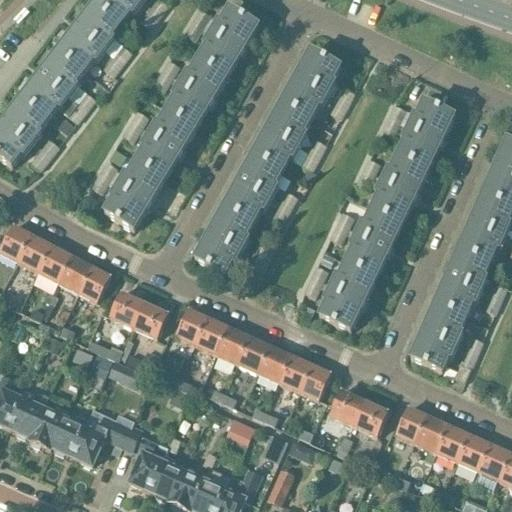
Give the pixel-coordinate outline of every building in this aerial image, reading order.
[(102,0),(95,9),(123,30),(132,19),(135,21),(143,10),(150,0),(102,0)] [(164,16),(169,11),(159,3),(155,9),(164,16)] [(114,42),(123,30),(95,9),(59,57),(86,77),(95,66),(98,68),(107,57),(116,44),(114,42)] [(155,9),(150,15),(160,22),(164,16),(155,9)] [(199,65),(228,83),(260,31),(230,13),(223,25),(220,23),(203,51),(206,53),(199,65)] [(155,28),(160,22),(150,15),(146,21),(155,28)] [(210,22),(211,21),(201,15),(197,21),(207,27),(210,22)] [(155,28),(146,21),(141,27),(151,34),(155,28)] [(203,33),(207,27),(197,21),(193,27),(203,33)] [(200,39),(203,33),(193,27),(190,34),(200,39)] [(190,34),(186,40),(196,46),(200,39),(190,34)] [(122,50),(117,56),(126,63),(131,57),(122,50)] [(323,114),(330,101),(338,87),(335,85),(342,72),(312,55),(282,108),(313,125),(320,112),(323,114)] [(117,56),(113,61),(122,69),(126,63),(117,56)] [(59,57),(23,104),(50,125),(59,113),(62,115),(70,103),(80,91),(77,89),(86,77),(59,57)] [(118,74),(122,69),(113,61),(108,67),(118,74)] [(180,71),(170,65),(166,72),(176,78),(180,71)] [(197,134),(228,83),(199,65),(191,78),(188,76),(180,89),(172,102),(175,104),(168,116),(197,134)] [(113,80),(118,74),(108,67),(104,73),(113,80)] [(166,72),(162,78),(173,84),(176,78),(166,72)] [(169,91),(173,84),(162,78),(158,84),(169,91)] [(169,91),(158,84),(154,91),(165,97),(169,91)] [(356,98),(345,93),(342,99),(352,105),(356,98)] [(97,106),(87,98),(83,104),(93,112),(97,106)] [(338,105),(348,111),(352,105),(342,99),(338,105)] [(50,125),(23,104),(0,133),(0,164),(12,174),(22,161),(25,163),(34,151),(43,139),(40,137),(50,125)] [(83,104),(78,110),(88,117),(93,112),(83,104)] [(345,118),(348,111),(338,105),(335,112),(345,118)] [(405,148),(398,161),(430,176),(457,121),(425,106),(418,120),(415,119),(408,133),(402,146),(405,148)] [(282,108),(253,160),(284,177),(291,164),(294,166),(302,153),(309,139),(306,138),(313,125),(282,108)] [(84,123),(88,117),(78,110),(74,115),(84,123)] [(404,122),(407,116),(397,110),(393,117),(404,122)] [(345,118),(335,112),(331,118),(341,124),(345,118)] [(74,115),(69,121),(79,129),(84,123),(74,115)] [(145,129),(149,122),(139,116),(135,123),(145,129)] [(166,185),(197,134),(168,116),(160,129),(157,127),(141,153),(144,154),(137,167),(166,185)] [(400,129),(404,122),(393,117),(390,123),(400,129)] [(135,123),(131,129),(141,135),(145,129),(135,123)] [(390,123),(386,129),(396,135),(400,129),(390,123)] [(137,141),(141,135),(131,129),(127,135),(137,141)] [(393,142),(396,135),(386,129),(383,136),(393,142)] [(123,142),(133,148),(137,141),(127,135),(123,142)] [(322,155),(326,149),(316,143),(312,150),(322,155)] [(50,145),(46,150),(56,158),(60,152),(50,145)] [(511,146),(508,145),(484,200),(511,212),(511,146)] [(51,164),(56,158),(46,150),(41,156),(51,164)] [(312,150),(309,156),(318,162),(322,155),(312,150)] [(127,161),(115,154),(110,164),(121,170),(127,161)] [(51,164),(41,156),(37,162),(46,170),(51,164)] [(315,168),(318,162),(309,156),(305,163),(315,168)] [(253,160),(224,213),(255,230),(262,217),(265,219),(272,205),(279,192),(277,190),(284,177),(253,160)] [(389,173),(382,186),(376,200),(379,201),(372,214),(404,230),(430,176),(398,161),(392,174),(389,173)] [(32,168),(42,176),(46,170),(37,162),(32,168)] [(305,163),(301,170),(311,175),(315,168),(305,163)] [(368,171),(378,176),(381,169),(371,164),(368,171)] [(107,192),(103,199),(113,205),(105,219),(135,237),(166,185),(137,167),(129,179),(126,177),(124,180),(117,175),(114,180),(111,186),(107,192)] [(108,167),(104,174),(114,180),(117,175),(118,174),(108,167)] [(368,171),(365,177),(375,182),(378,176),(368,171)] [(111,186),(114,180),(104,174),(100,180),(111,186)] [(309,174),(304,183),(312,187),(317,178),(309,174)] [(361,184),(371,189),(375,182),(365,177),(361,184)] [(111,186),(100,180),(96,186),(107,192),(111,186)] [(371,189),(361,184),(358,191),(368,195),(371,189)] [(96,186),(93,192),(103,199),(107,192),(96,186)] [(293,208),(296,201),(286,196),(283,202),(293,208)] [(511,212),(484,200),(460,255),(492,269),(498,256),(501,257),(511,231),(511,228),(510,227),(511,223),(511,212)] [(279,209),(289,214),(293,208),(283,202),(279,209)] [(285,221),(289,214),(279,209),(276,216),(285,221)] [(236,270),(243,257),(251,244),(248,242),(255,230),(224,213),(195,266),(225,282),(233,269),(236,270)] [(353,255),(346,268),(378,283),(404,230),(372,214),(366,227),(363,226),(356,239),(350,253),(353,255)] [(276,216),(272,222),(282,228),(285,221),(276,216)] [(346,218),(342,224),(352,229),(356,223),(346,218)] [(352,229),(342,224),(339,231),(349,236),(352,229)] [(336,238),(346,243),(349,236),(339,231),(336,238)] [(19,269),(32,242),(15,233),(1,260),(19,269)] [(336,238),(333,244),(343,249),(346,243),(336,238)] [(54,253),(32,242),(19,269),(24,272),(40,280),(54,253)] [(269,254),(259,249),(255,255),(265,261),(269,254)] [(74,264),(54,253),(40,280),(60,290),(74,264)] [(261,267),(265,261),(255,255),(251,262),(261,267)] [(436,309),(468,323),(474,310),(477,311),(489,283),(486,282),(492,269),(460,255),(436,309)] [(325,258),(321,267),(331,272),(335,263),(325,258)] [(248,268),(258,274),(261,267),(251,262),(248,268)] [(65,293),(81,301),(95,274),(74,264),(60,290),(65,293)] [(244,275),(254,280),(258,274),(248,268),(244,275)] [(378,283),(346,268),(340,281),(337,280),(323,307),(327,309),(320,323),(351,338),(378,283)] [(325,283),(329,277),(319,272),(315,278),(325,283)] [(95,274),(81,301),(99,310),(113,283),(95,274)] [(315,278),(312,285),(322,290),(325,283),(315,278)] [(319,296),(322,290),(312,285),(309,292),(319,296)] [(494,294),(504,298),(507,291),(497,287),(494,294)] [(306,298),(316,303),(319,296),(309,292),(306,298)] [(490,301),(501,305),(504,298),(494,294),(490,301)] [(50,298),(46,306),(54,311),(59,302),(50,298)] [(120,327),(134,333),(145,309),(122,298),(111,323),(112,324),(108,333),(116,337),(120,327)] [(501,305),(490,301),(487,308),(498,312),(501,305)] [(13,303),(9,312),(21,317),(25,309),(13,303)] [(495,319),(498,312),(487,308),(484,315),(495,319)] [(145,309),(134,333),(158,344),(169,319),(145,309)] [(468,323),(436,309),(411,365),(443,379),(450,365),(452,366),(465,338),(462,337),(468,323)] [(315,315),(307,311),(303,320),(311,324),(315,315)] [(30,321),(42,326),(45,318),(34,313),(30,321)] [(195,352),(208,324),(188,316),(176,343),(195,352)] [(208,324),(195,352),(216,361),(229,334),(208,324)] [(76,337),(64,332),(61,341),(73,346),(76,337)] [(250,343),(229,334),(216,361),(238,371),(250,343)] [(470,349),(481,354),(484,347),(473,342),(470,349)] [(62,348),(53,343),(48,353),(58,358),(62,348)] [(271,352),(250,343),(238,371),(259,380),(271,352)] [(120,363),(125,366),(133,348),(128,345),(120,363)] [(467,356),(477,361),(481,354),(470,349),(467,356)] [(292,362),(271,352),(259,380),(280,390),(292,362)] [(5,354),(0,365),(0,376),(6,379),(16,358),(5,354)] [(87,371),(92,360),(78,354),(73,365),(87,371)] [(109,354),(108,356),(106,361),(106,362),(116,366),(118,367),(122,359),(109,354)] [(477,361),(467,356),(465,359),(464,363),(474,368),(477,361)] [(104,384),(112,365),(98,359),(89,377),(104,384)] [(132,359),(127,371),(151,382),(156,370),(132,359)] [(313,371),(292,362),(280,390),(301,399),(313,371)] [(474,368),(464,363),(461,370),(471,375),(474,368)] [(127,371),(115,366),(108,380),(147,397),(153,383),(151,382),(127,371)] [(455,384),(465,388),(471,375),(461,370),(455,384)] [(332,380),(313,371),(301,399),(320,407),(332,380)] [(167,389),(177,393),(181,386),(170,381),(167,389)] [(0,430),(12,435),(24,405),(12,400),(18,388),(4,382),(0,392),(0,397),(2,399),(0,403),(0,430)] [(177,393),(188,398),(191,391),(181,386),(177,393)] [(221,408),(225,400),(215,396),(212,404),(221,408)] [(354,433),(365,408),(341,397),(330,422),(354,433)] [(27,399),(24,405),(12,435),(32,444),(45,414),(50,404),(43,400),(37,403),(27,399)] [(233,403),(225,400),(221,408),(230,411),(233,403)] [(365,408),(354,433),(376,443),(377,444),(389,418),(365,408)] [(32,444),(53,454),(67,424),(70,417),(59,412),(56,419),(45,414),(32,444)] [(264,427),(267,419),(257,414),(253,422),(264,427)] [(416,449),(428,422),(408,414),(396,441),(416,449)] [(275,432),(278,424),(267,419),(264,427),(275,432)] [(107,445),(111,447),(118,432),(93,421),(90,426),(91,426),(88,433),(74,463),(95,472),(107,445)] [(80,422),(77,429),(67,424),(53,454),(74,463),(88,433),(91,426),(90,426),(80,422)] [(228,440),(249,450),(258,432),(236,422),(228,440)] [(428,422),(416,449),(436,459),(449,432),(428,422)] [(115,449),(124,453),(134,431),(124,427),(115,449)] [(134,431),(124,453),(133,457),(143,435),(134,431)] [(458,468),(470,441),(449,432),(436,459),(458,468)] [(310,447),(313,439),(304,435),(301,443),(310,447)] [(292,445),(279,439),(269,459),(283,465),(292,445)] [(177,458),(183,445),(175,441),(169,455),(177,458)] [(470,441),(458,468),(479,478),(491,450),(470,441)] [(338,460),(346,464),(354,447),(346,443),(338,460)] [(169,455),(157,450),(144,444),(137,459),(142,461),(129,488),(149,497),(166,462),(169,455)] [(295,448),(289,460),(301,465),(306,453),(295,448)] [(500,487),(511,460),(511,459),(491,450),(479,478),(474,489),(495,499),(500,487)] [(208,456),(202,470),(211,474),(217,460),(208,456)] [(511,460),(500,487),(511,492),(511,460)] [(169,509),(184,476),(174,471),(176,466),(166,462),(149,497),(158,501),(157,503),(165,507),(166,505),(170,506),(169,508),(169,509)] [(334,465),(329,475),(345,482),(350,472),(334,465)] [(218,511),(229,490),(232,483),(211,474),(208,481),(192,511),(218,511)] [(284,475),(270,506),(282,511),(283,511),(297,482),(284,475)] [(169,509),(173,510),(171,511),(192,511),(208,481),(197,476),(195,481),(184,476),(169,509)] [(232,483),(229,490),(218,511),(243,511),(245,507),(250,509),(263,482),(249,476),(244,487),(233,482),(232,483)] [(361,492),(367,484),(357,476),(351,483),(361,492)] [(390,484),(399,487),(402,480),(394,476),(390,484)] [(399,487),(408,491),(411,484),(402,480),(399,487)] [(440,506),(444,498),(434,493),(430,501),(440,506)] [(454,502),(444,498),(440,506),(451,510),(454,502)]
